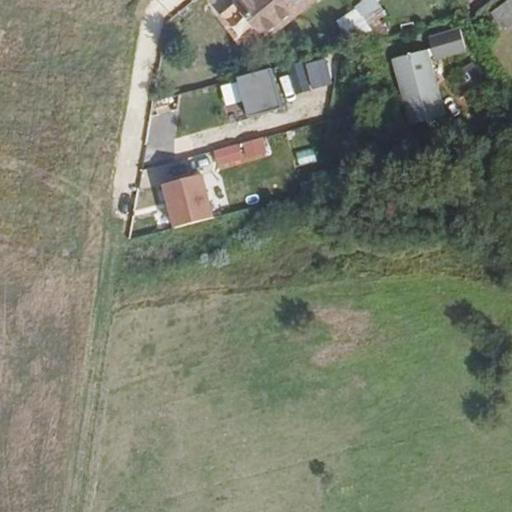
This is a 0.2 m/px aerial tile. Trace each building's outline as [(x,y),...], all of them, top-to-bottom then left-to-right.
[(236,0),(267,40),(321,0),(236,0)] [(353,39),(386,10),(377,0),(363,0),(338,22),(353,39)] [(497,30),(511,20),(511,0),(504,0),(486,12),(497,30)] [(445,119),(430,62),(435,61),(436,65),(468,57),(463,36),(431,44),(433,55),(393,66),(409,128),(445,119)] [(275,71),(242,80),(252,119),(286,110),(275,71)] [(207,177),(167,186),(177,231),(217,221),(207,177)]
